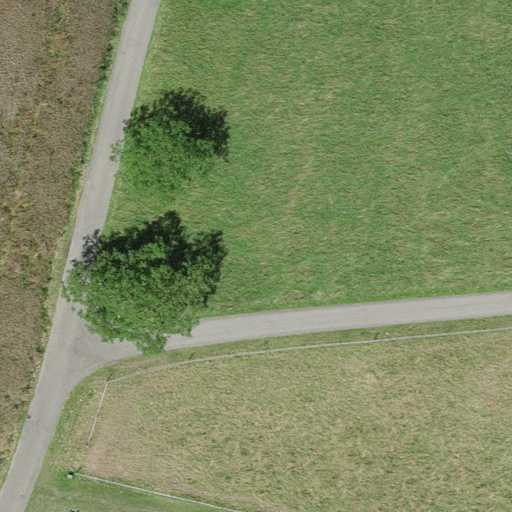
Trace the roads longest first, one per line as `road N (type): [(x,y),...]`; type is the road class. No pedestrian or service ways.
road 1 (unclassified): [(11,511),(65,353),(144,0)]
road 2 (track): [(65,353),(511,297)]
